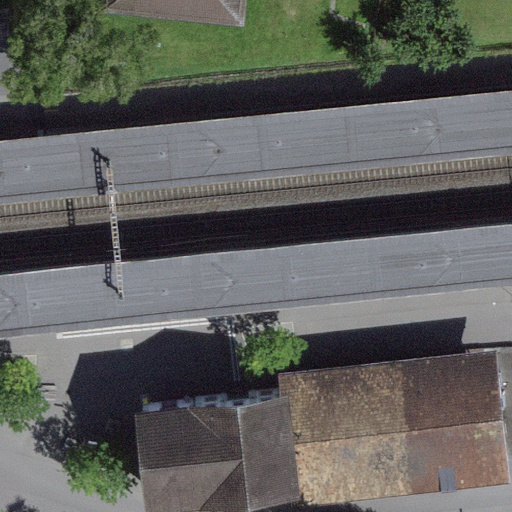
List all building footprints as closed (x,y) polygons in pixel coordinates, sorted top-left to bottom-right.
[(226,0),(87,0),(86,15),(224,25),(226,0)] [(0,195),(65,190),(511,145),(511,82),(0,133),(0,195)] [(0,322),(511,277),(511,214),(74,258),(0,259),(0,322)] [(278,367),(280,382),(291,485),(292,499),(511,476),(497,344),(278,367)] [(280,382),(134,398),(145,501),(291,485),(280,382)]
